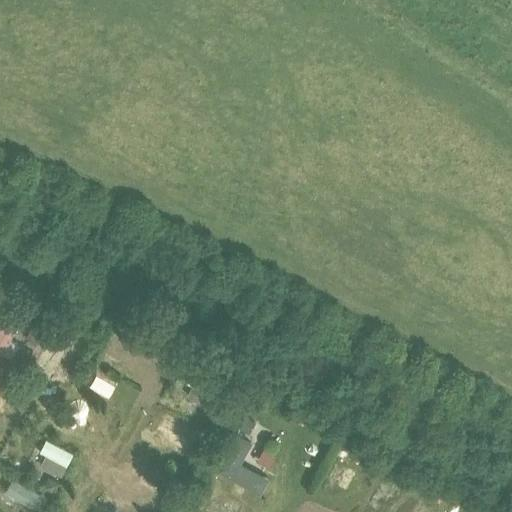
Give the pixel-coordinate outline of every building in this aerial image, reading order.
[(0,313),(0,334),(10,320),(0,313)] [(0,334),(0,346),(7,350),(22,327),(10,320),(0,334)] [(20,359),(35,369),(51,343),(36,333),(20,359)] [(145,337),(136,333),(133,340),(141,344),(145,337)] [(109,339),(92,375),(117,387),(134,352),(109,339)] [(35,369),(50,378),(66,352),(51,343),(35,369)] [(18,410),(3,415),(0,421),(0,440),(1,442),(14,450),(28,445),(36,432),(31,418),(18,410)] [(162,427),(198,440),(203,425),(167,412),(162,427)] [(222,470),(266,491),(274,474),(249,462),(263,432),(257,429),(255,434),(243,428),(222,470)] [(56,430),(34,464),(58,479),(79,445),(56,430)] [(129,476),(167,495),(176,476),(138,458),(129,476)] [(342,459),(327,489),(340,496),(355,466),(342,459)] [(386,511),(401,483),(389,477),(372,511),(386,511)] [(54,491),(46,485),(41,492),(49,498),(54,491)] [(209,511),(239,511),(215,500),(209,511)] [(417,511),(433,511),(436,506),(422,500),(417,511)]
